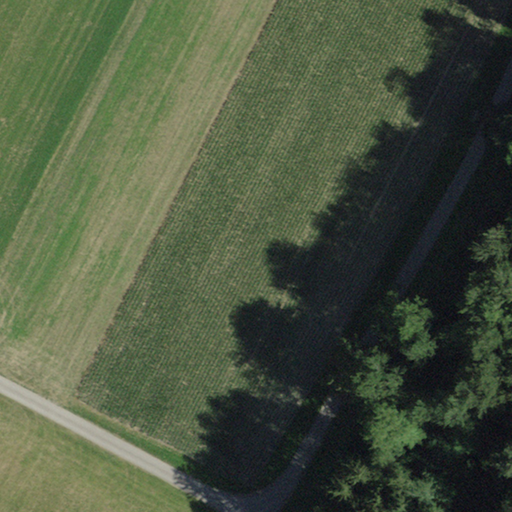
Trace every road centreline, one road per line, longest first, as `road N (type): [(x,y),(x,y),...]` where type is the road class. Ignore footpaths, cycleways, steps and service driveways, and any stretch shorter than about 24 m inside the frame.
road 1 (track): [(511,72),(269,511)]
road 2 (track): [(241,511),(0,377)]
